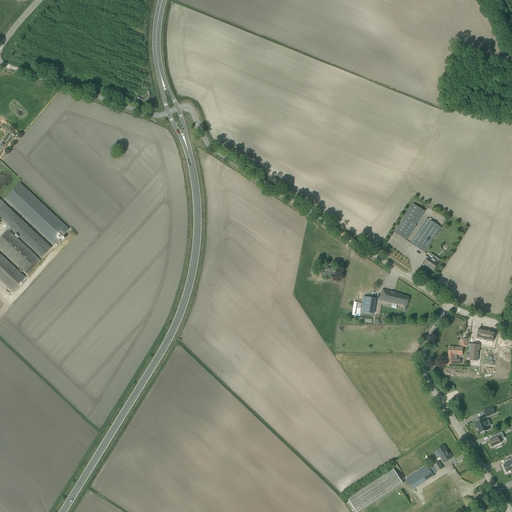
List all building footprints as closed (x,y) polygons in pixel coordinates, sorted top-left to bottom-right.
[(69,229),(20,183),(5,199),(54,245),(69,229)] [(0,218),(8,227),(42,258),(51,247),(0,199),(0,218)] [(415,225),(424,211),(413,203),(393,232),(406,240),(416,226),(415,225)] [(410,243),(424,252),(441,227),(427,218),(410,243)] [(0,237),(0,248),(27,274),(40,260),(8,230),(0,237)] [(0,280),(12,291),(25,278),(0,254),(0,280)] [(423,264),(433,271),(439,262),(435,259),(434,260),(428,256),(423,264)] [(319,264),(318,274),(337,277),(338,267),(319,264)] [(406,306),(408,297),(400,295),(400,294),(382,290),(380,300),(406,306)] [(361,312),(373,314),(375,299),(363,297),(361,312)] [(476,339),(492,342),(495,332),(479,328),(476,339)] [(469,344),(467,360),(469,361),(477,361),(479,345),(471,344),(469,344)] [(463,347),(454,347),(449,347),(448,364),(443,363),(443,366),(449,366),(449,364),(460,364),(461,359),(457,359),(457,355),(462,355),(463,347)] [(497,407),(503,422),(509,420),(503,405),(497,407)] [(492,407),(483,411),(486,417),(495,413),(492,407)] [(480,434),(489,430),(484,418),(475,422),(478,427),(477,428),(478,431),(479,430),(480,434)] [(489,441),(492,448),(501,444),(500,440),(505,438),(503,432),(491,437),(492,440),(489,441)] [(436,451),(433,453),(437,458),(439,456),(444,463),(447,460),(451,458),(451,457),(452,456),(450,453),(449,454),(444,446),(439,448),(436,451)] [(511,469),(511,459),(510,461),(510,462),(503,465),(506,472),(511,469)] [(433,465),(437,472),(443,468),(439,461),(433,465)] [(406,479),(413,490),(434,476),(427,465),(406,479)] [(379,485),(392,477),(390,474),(395,471),(393,469),(376,480),(379,485)]
